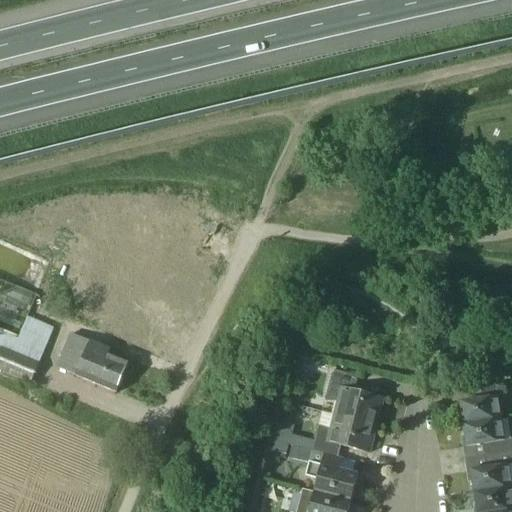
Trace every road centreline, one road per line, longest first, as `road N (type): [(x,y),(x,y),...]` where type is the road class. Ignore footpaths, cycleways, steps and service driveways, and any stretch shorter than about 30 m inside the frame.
road 1 (motorway): [(0,103),(439,0)]
road 2 (residential): [(123,511),(259,229)]
road 3 (motorway): [(192,0),(0,47)]
